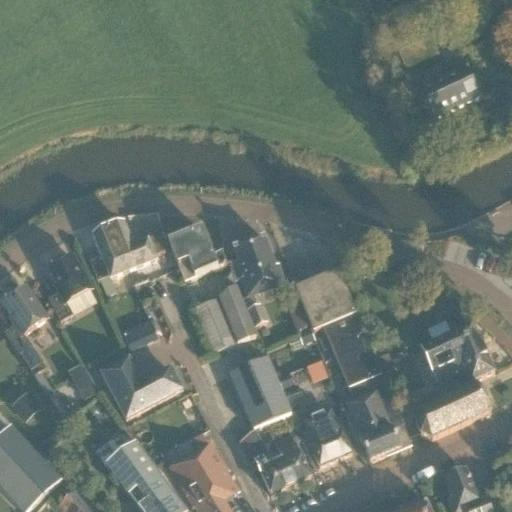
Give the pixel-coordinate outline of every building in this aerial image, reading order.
[(434,58),(428,45),(398,59),(416,97),(420,94),(434,124),(478,103),(464,73),(445,81),(434,58)] [(111,283),(143,270),(157,265),(155,260),(167,255),(160,240),(134,250),(124,227),(94,240),(103,262),(92,267),(99,286),(110,281),(111,283)] [(222,258),(213,262),(201,234),(169,248),(185,285),(226,268),(222,258)] [(278,271),(275,272),(265,242),(234,253),(238,264),(244,283),(241,284),(248,303),(285,290),(278,271)] [(91,295),(71,261),(48,274),(60,297),(48,304),(61,327),(73,320),(67,309),(91,295)] [(244,283),(238,264),(229,267),(233,277),(236,286),(241,284),(244,283)] [(412,449),(339,275),(296,294),(302,310),(310,331),(310,330),(314,338),(324,333),(355,406),(346,410),(370,467),(412,449)] [(230,278),(226,283),(231,295),(237,291),(236,286),(233,277),(230,278)] [(215,359),(237,349),(258,341),(254,333),(243,305),(237,291),(231,295),(219,303),(195,313),(215,359)] [(31,375),(43,367),(24,340),(47,325),(24,292),(2,308),(17,329),(5,337),(31,375)] [(254,333),(269,327),(258,300),(243,305),(254,333)] [(297,336),(310,331),(302,310),(289,316),(297,336)] [(136,331),(145,350),(158,343),(150,326),(150,325),(139,330),(136,331)] [(495,377),(472,329),(421,353),(434,380),(435,379),(439,388),(466,376),(471,388),(495,377)] [(310,335),(298,339),(303,351),(314,347),(310,335)] [(385,356),(376,359),(381,369),(389,366),(385,356)] [(288,408),(285,402),(282,395),(268,362),(229,379),(253,435),(292,419),(290,413),(287,408),(288,408)] [(142,389),(128,363),(102,377),(128,425),(183,395),(174,379),(165,377),(142,389)] [(79,372),(69,378),(84,406),(95,400),(79,372)] [(412,418),(441,405),(434,388),(405,401),(412,418)] [(285,402),(288,408),(287,408),(290,413),(304,407),(297,389),(282,395),(285,402)] [(421,440),(432,445),(490,418),(478,390),(419,417),(416,429),(421,440)] [(26,428),(41,414),(27,398),(12,411),(26,428)] [(338,432),(331,415),(303,427),(311,445),(308,446),(320,472),(352,458),(340,431),(338,432)] [(0,442),(0,492),(18,511),(34,511),(62,486),(12,433),(0,443),(0,442)] [(209,450),(202,439),(192,445),(198,456),(193,459),(187,449),(174,457),(180,467),(169,473),(192,511),(227,511),(224,506),(239,497),(211,449),(209,450)] [(301,460),(300,461),(292,443),(275,450),(279,459),(264,466),(262,463),(255,467),(271,501),(311,482),(301,460)] [(106,469),(137,511),(182,511),(135,448),(106,469)] [(481,508),(467,475),(462,477),(459,475),(454,478),(454,481),(444,485),(452,503),(447,505),(450,511),(489,511),(487,505),(481,508)] [(499,499),(511,504),(511,485),(506,483),(499,499)] [(58,511),(89,511),(75,496),(58,511)]
